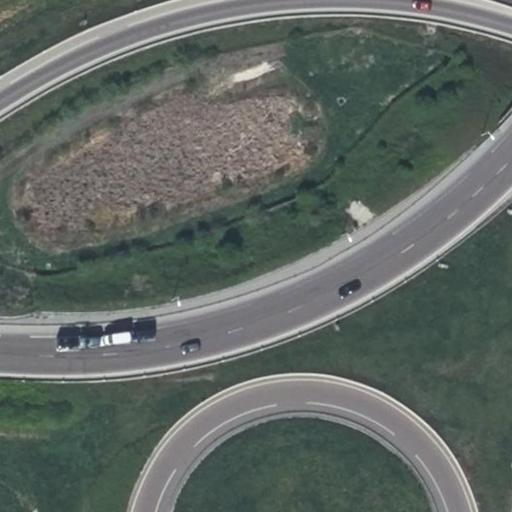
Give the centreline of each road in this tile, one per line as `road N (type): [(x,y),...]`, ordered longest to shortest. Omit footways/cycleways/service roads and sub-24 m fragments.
road 1 (motorway): [(511,155),(409,246),(295,308),(172,343),(0,351)]
road 2 (motorway): [(141,511),(158,469),(190,430),(233,403),(280,392),(334,395),(386,415),(438,467),(459,511)]
road 3 (motorway): [(296,0),(164,22),(0,99)]
road 4 (motorway): [(511,25),(377,0)]
